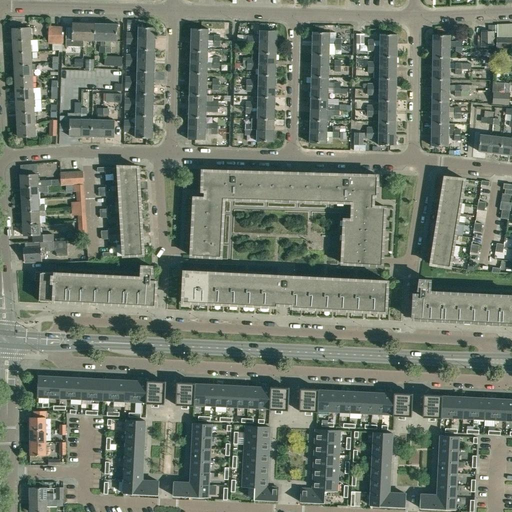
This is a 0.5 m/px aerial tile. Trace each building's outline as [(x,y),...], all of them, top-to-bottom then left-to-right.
[(83,47),(83,41),(84,24),(72,23),(72,39),(66,39),(66,46),(83,47)] [(84,24),(83,41),(94,41),(94,24),(84,24)] [(106,24),(94,24),(94,41),(100,41),(105,41),(106,24)] [(117,25),(106,24),(105,41),(117,42),(117,25)] [(138,39),(155,39),(155,28),(138,27),(138,39)] [(13,29),(13,41),(29,40),(29,35),(31,35),(30,28),(13,29)] [(191,40),(207,41),(208,29),(191,29),(191,40)] [(260,31),(259,42),(276,43),(277,31),(260,31)] [(312,32),(312,44),(329,44),(329,33),(312,32)] [(481,46),(495,46),(495,33),(482,33),(481,46)] [(380,46),(397,46),(397,35),(380,34),(380,40),(368,40),(368,45),(374,46),(380,46)] [(356,35),(356,45),(364,45),(364,35),(356,35)] [(433,47),(449,47),(449,35),(433,35),(433,47)] [(511,37),(497,37),(497,48),(511,47),(511,37)] [(154,50),(155,39),(138,39),(138,50),(154,50)] [(30,46),(29,40),(13,41),(14,53),(32,52),(31,45),(30,46)] [(191,51),(207,52),(207,41),(191,40),(191,51)] [(259,53),(276,54),(276,43),(259,42),(259,53)] [(329,55),(329,44),(312,44),(312,55),(329,55)] [(380,46),(379,51),(379,57),(397,57),(397,46),(380,46)] [(433,47),(432,58),(449,58),(449,47),(433,47)] [(138,50),(137,61),(154,61),(154,50),(138,50)] [(190,62),(207,63),(207,52),(191,51),(190,62)] [(32,52),(14,53),(14,65),(31,64),(30,59),(32,59),(32,52)] [(259,53),(259,64),(276,65),(276,54),(259,53)] [(312,55),(311,66),(328,66),(329,55),(312,55)] [(368,67),(373,68),(379,68),(396,68),(397,57),(379,57),(379,62),(368,62),(368,67)] [(432,69),(449,69),(449,58),(432,58),(432,69)] [(83,59),(75,59),(75,67),(83,67),(83,59)] [(85,59),(85,70),(94,70),(94,68),(94,59),(85,59)] [(137,72),(154,72),(154,61),(137,61),(137,72)] [(190,73),(207,74),(207,63),(190,62),(190,73)] [(14,65),(15,77),(33,76),(33,70),(31,70),(31,64),(14,65)] [(276,65),(259,64),(259,75),(275,76),(276,65)] [(328,77),(328,66),(311,66),(311,77),(328,77)] [(396,68),(379,68),(379,79),(396,79),(396,68)] [(449,80),(449,69),(432,69),(432,80),(449,80)] [(137,72),(137,82),(154,83),(154,72),(137,72)] [(190,84),(206,85),(207,74),(190,73),(190,84)] [(252,86),(258,86),(275,87),(275,76),(259,75),(258,81),(252,81),(246,81),(246,86),(252,86)] [(15,77),(16,89),(32,88),(32,83),(33,83),(33,76),(15,77)] [(328,88),(328,77),(311,77),(311,88),(328,88)] [(379,79),(379,90),(396,90),(396,79),(379,79)] [(432,80),(432,91),(449,91),(449,80),(432,80)] [(136,94),(153,94),(154,83),(137,82),(136,94)] [(492,92),(493,92),(503,93),(504,83),(493,82),(492,92)] [(189,95),(206,96),(206,85),(190,84),(189,95)] [(258,97),(275,98),(275,87),(258,86),(258,97)] [(32,94),(32,88),(16,89),(16,101),(34,100),(34,94),(32,94)] [(311,88),(311,99),(327,99),(328,88),(311,88)] [(396,90),(379,90),(379,101),(396,101),(396,90)] [(432,102),(449,102),(449,91),(432,91),(432,102)] [(492,104),(509,105),(510,93),(503,93),(493,92),(492,104)] [(136,94),(136,104),(153,105),(153,94),(136,94)] [(189,106),(206,107),(206,96),(189,95),(189,106)] [(274,109),(275,98),(258,97),(258,103),(257,108),(274,109)] [(327,105),(327,99),(311,99),(310,110),(347,111),(347,105),(339,105),(333,105),(327,105)] [(34,100),(16,101),(17,113),(33,112),(33,107),(35,107),(34,100)] [(379,101),(379,112),(396,112),(396,101),(379,101)] [(432,102),(432,112),(448,113),(449,102),(432,102)] [(153,105),(136,104),(136,115),(153,116),(153,105)] [(206,107),(189,106),(189,117),(205,117),(206,107)] [(257,108),(257,119),(274,120),(274,109),(257,108)] [(327,121),(327,116),(333,116),(333,110),(310,110),(310,121),(327,121)] [(34,117),(33,112),(17,113),(18,125),(34,125),(36,124),(35,117),(34,117)] [(396,112),(379,112),(378,123),(395,123),(396,112)] [(448,113),(432,112),(431,124),(448,124),(448,113)] [(152,127),(153,116),(136,115),(135,126),(152,127)] [(205,117),(189,117),(188,128),(205,128),(205,117)] [(80,136),(81,119),(70,119),(69,136),(80,136)] [(81,119),(80,136),(92,137),(92,120),(81,119)] [(251,130),(257,130),(274,131),(274,120),(257,119),(251,119),(251,124),(245,124),(245,130),(251,130)] [(92,120),(92,137),(103,137),(103,120),(92,120)] [(103,120),(103,137),(114,138),(114,121),(103,120)] [(310,121),(310,132),(332,132),(332,127),(327,127),(327,121),(310,121)] [(378,123),(378,134),(395,134),(395,123),(378,123)] [(431,124),(431,134),(448,135),(448,124),(431,124)] [(34,125),(18,125),(18,137),(36,136),(36,129),(34,129),(34,125)] [(152,138),(152,127),(135,126),(135,138),(152,138)] [(205,128),(188,128),(188,139),(205,140),(205,128)] [(273,142),(274,131),(257,130),(251,130),(245,130),(245,135),(251,135),(257,135),(256,142),(273,142)] [(332,137),(332,132),(310,132),(309,143),(326,144),(326,137),(332,137)] [(355,146),(364,146),(364,133),(355,133),(355,146)] [(395,134),(378,134),(378,145),(395,146),(395,134)] [(448,146),(448,135),(431,134),(431,146),(448,146)] [(489,153),(491,136),(480,134),(478,151),(489,153)] [(500,154),(502,137),(491,136),(489,153),(500,154)] [(511,138),(502,137),(500,154),(511,156),(511,146),(511,138)] [(118,166),(119,180),(140,179),(139,172),(138,172),(138,167),(120,166),(118,166)] [(191,256),(221,257),(222,245),(218,245),(221,196),(221,171),(206,170),(206,182),(202,181),(202,191),(205,191),(205,198),(194,197),(194,199),(191,256)] [(343,202),(352,203),(353,175),(341,174),(231,172),(231,171),(221,171),(221,196),(227,196),(227,199),(236,199),(236,196),(343,199),(343,202)] [(61,173),(60,173),(61,179),(61,180),(65,179),(65,185),(71,185),(71,173),(65,173),(61,173)] [(37,174),(20,175),(21,187),(47,186),(65,185),(65,179),(61,180),(61,179),(51,180),(39,181),(38,174),(37,174)] [(352,203),(352,219),(344,219),(342,263),(382,265),(385,207),(373,206),(373,196),(377,196),(377,187),(374,186),(374,175),(353,175),(352,203)] [(441,189),(462,192),(464,179),(444,177),(443,183),(442,183),(441,189)] [(140,179),(119,180),(119,191),(140,189),(140,183),(139,183),(139,179),(140,179)] [(77,191),(77,197),(84,196),(84,191),(83,184),(77,184),(73,185),(73,192),(77,191)] [(47,186),(21,187),(22,199),(40,198),(39,193),(47,193),(47,186)] [(140,189),(119,191),(120,202),(141,200),(141,194),(140,194),(139,190),(140,190),(140,189)] [(460,203),(462,192),(441,189),(442,189),(442,193),(441,193),(440,199),(460,203)] [(85,208),(84,196),(77,197),(77,202),(71,203),(72,209),(85,208)] [(40,206),(40,199),(22,200),(22,212),(40,211),(46,210),(46,205),(40,206)] [(438,210),(459,213),(460,203),(440,199),(439,200),(441,200),(440,204),(439,204),(438,210)] [(141,200),(120,202),(121,212),(142,211),(141,205),(140,205),(140,201),(141,201),(141,200)] [(78,215),(79,221),(85,220),(85,208),(72,209),(72,216),(78,215)] [(457,224),(459,213),(438,210),(438,211),(439,211),(438,215),(437,215),(436,221),(457,224)] [(22,212),(23,224),(41,223),(40,211),(22,212)] [(142,211),(121,212),(121,223),(142,222),(142,215),(141,215),(141,212),(142,211)] [(434,231),(455,235),(457,224),(436,221),(437,222),(436,225),(435,225),(434,231)] [(142,222),(121,223),(122,234),(143,233),(143,227),(142,227),(141,222),(142,222)] [(41,223),(23,224),(24,236),(33,236),(33,242),(54,241),(54,234),(42,235),(41,223)] [(453,245),(455,235),(434,231),(434,232),(435,232),(435,236),(434,236),(433,242),(453,245)] [(143,233),(122,234),(123,245),(144,243),(143,237),(142,237),(142,233),(143,233)] [(25,260),(41,259),(41,258),(46,257),(46,251),(56,251),(56,257),(68,256),(67,242),(25,243),(25,249),(24,249),(25,260)] [(452,256),(453,245),(433,242),(433,243),(434,243),(433,247),(432,247),(431,253),(452,256)] [(144,243),(123,245),(123,256),(144,255),(144,248),(143,248),(143,244),(144,244),(144,243)] [(450,267),(452,256),(431,253),(432,253),(431,257),(430,257),(429,264),(450,267)] [(55,276),(55,274),(56,274),(56,273),(42,272),(42,273),(41,273),(40,281),(39,300),(40,300),(40,302),(47,302),(47,301),(54,301),(54,302),(61,303),(61,301),(69,302),(69,303),(76,303),(76,302),(83,302),(83,304),(90,304),(90,303),(97,303),(97,304),(104,305),(104,303),(112,304),(112,305),(119,306),(119,304),(126,305),(126,306),(133,306),(133,305),(155,306),(157,281),(153,281),(152,266),(142,266),(141,280),(55,276)] [(198,271),(189,271),(184,271),(182,302),(191,303),(191,302),(198,303),(206,304),(206,303),(213,303),(213,304),(222,304),(229,304),(229,305),(237,305),(245,305),(244,306),(253,306),(253,305),(260,306),(269,307),(269,306),(277,307),(277,304),(291,305),(291,308),(300,308),(307,308),(307,309),(315,309),(322,309),(331,310),(331,309),(338,310),(346,311),(346,310),(354,310),(354,311),(362,311),(369,311),(369,312),(378,312),(386,312),(388,281),(374,280),(374,281),(374,283),(294,280),(294,277),(295,276),(277,275),(277,276),(277,279),(197,275),(197,272),(198,271)] [(511,299),(429,295),(430,280),(420,279),(418,289),(420,290),(420,294),(413,294),(412,319),(435,320),(434,321),(441,322),(441,320),(449,321),(449,322),(456,322),(456,321),(463,321),(463,323),(470,323),(470,322),(478,322),(478,323),(485,324),(485,322),(492,323),(492,324),(499,325),(499,323),(506,323),(506,325),(511,325),(511,299)] [(38,397),(49,397),(50,377),(39,376),(38,397)] [(61,377),(50,377),(49,397),(60,398),(61,377)] [(72,378),(61,377),(60,398),(71,398),(72,378)] [(82,378),(72,378),(71,398),(81,399),(82,378)] [(93,379),(82,378),(81,399),(92,399),(93,379)] [(104,380),(93,379),(92,399),(103,400),(104,380)] [(115,380),(104,380),(103,400),(114,400),(115,380)] [(126,381),(115,380),(114,400),(125,401),(126,381)] [(136,381),(126,381),(125,401),(135,401),(136,381)] [(147,382),(136,381),(135,401),(146,402),(146,403),(147,381),(147,382)] [(166,381),(147,381),(146,403),(164,404),(166,381)] [(194,406),(195,383),(177,382),(176,405),(194,406)] [(195,383),(194,406),(194,405),(205,405),(206,385),(195,384),(195,383)] [(206,385),(205,405),(216,406),(217,385),(206,385)] [(217,385),(216,406),(226,406),(227,386),(217,385)] [(227,386),(226,406),(237,407),(238,386),(227,386)] [(238,386),(237,407),(248,407),(249,387),(238,386)] [(249,387),(248,407),(259,408),(260,387),(249,387)] [(269,410),(271,387),(270,387),(270,388),(260,387),(259,408),(269,408),(269,410)] [(289,388),(271,387),(269,410),(288,410),(289,388)] [(299,411),(317,412),(319,389),(300,388),(299,411)] [(319,389),(317,412),(318,412),(318,411),(328,411),(329,391),(319,390),(319,389)] [(340,391),(329,391),(328,411),(339,412),(340,391)] [(351,392),(340,391),(339,412),(350,412),(351,392)] [(362,392),(351,392),(350,412),(361,413),(362,392)] [(362,392),(361,413),(371,413),(372,393),(362,392)] [(383,394),(372,393),(371,413),(382,414),(383,394)] [(393,416),(394,393),(394,394),(383,394),(382,414),(393,414),(393,416)] [(412,394),(394,393),(393,416),(411,417),(412,394)] [(422,417),(441,418),(442,395),(424,394),(422,417)] [(442,395),(441,418),(441,417),(452,417),(453,397),(442,396),(442,395)] [(452,417),(462,418),(463,397),(453,397),(452,417)] [(474,398),(463,397),(462,418),(473,418),(474,398)] [(473,418),(484,419),(485,399),(474,398),(473,418)] [(496,399),(485,399),(484,419),(495,419),(496,399)] [(495,419),(506,420),(507,400),(496,399),(495,419)] [(30,417),(31,430),(47,430),(47,411),(34,411),(34,417),(30,417)] [(126,433),(144,434),(145,421),(127,420),(126,433)] [(193,423),(193,436),(211,437),(212,424),(193,423)] [(245,426),(245,439),(269,440),(270,427),(245,426)] [(315,442),(339,443),(340,431),(315,429),(315,442)] [(47,430),(31,430),(31,443),(47,442),(47,430)] [(392,433),(374,432),(373,445),(391,446),(392,433)] [(144,446),(144,434),(126,433),(125,445),(144,446)] [(210,449),(211,437),(193,436),(192,448),(210,449)] [(439,448),(458,449),(458,436),(440,436),(439,448)] [(269,440),(245,439),(244,451),(268,452),(269,440)] [(47,442),(31,443),(31,455),(47,455),(47,442)] [(339,443),(315,442),(314,454),(339,455),(339,443)] [(143,458),(144,446),(125,445),(125,457),(143,458)] [(373,445),(372,457),(391,458),(391,446),(373,445)] [(210,461),(210,449),(192,448),(191,460),(210,461)] [(457,461),(458,449),(439,448),(439,460),(457,461)] [(244,451),(243,462),(268,464),(268,452),(244,451)] [(338,467),(339,455),(314,454),(314,466),(338,467)] [(143,458),(125,457),(124,469),(143,470),(143,458)] [(391,458),(372,457),(372,469),(390,470),(391,458)] [(209,473),(210,461),(191,460),(191,472),(209,473)] [(457,473),(457,461),(439,460),(438,472),(457,473)] [(243,462),(243,474),(267,476),(268,464),(243,462)] [(337,479),(338,467),(314,466),(313,478),(337,479)] [(142,481),(143,470),(124,469),(124,481),(142,482),(142,481)] [(372,469),(371,481),(390,482),(390,470),(372,469)] [(208,485),(209,473),(191,472),(190,483),(190,484),(208,485)] [(457,473),(438,472),(438,484),(456,485),(457,473)] [(267,476),(243,474),(242,486),(267,488),(267,487),(267,476)] [(337,479),(313,478),(312,489),(312,490),(337,491),(337,479)] [(142,482),(124,481),(123,493),(141,494),(141,485),(145,485),(145,481),(142,481),(142,482)] [(141,485),(141,494),(158,495),(159,482),(145,481),(145,485),(141,485)] [(390,482),(371,481),(371,493),(389,494),(389,493),(390,482)] [(187,487),(187,483),(173,482),(173,496),(190,497),(191,488),(187,487)] [(190,483),(187,483),(187,487),(191,488),(190,497),(208,497),(208,485),(190,484),(190,483)] [(455,497),(456,485),(438,484),(437,496),(455,497)] [(267,488),(242,486),(242,487),(254,488),(254,500),(278,501),(278,488),(267,487),(267,488)] [(29,500),(46,500),(54,500),(54,493),(46,493),(46,487),(29,487),(29,500)] [(337,492),(337,491),(312,490),(312,489),(301,489),(300,502),(324,503),(325,491),(337,492)] [(370,506),(388,506),(388,497),(392,497),(392,493),(389,493),(389,494),(371,493),(370,506)] [(406,494),(392,493),(392,497),(388,497),(388,506),(405,507),(406,494)] [(434,500),(434,495),(420,495),(420,508),(437,509),(438,500),(434,500)] [(437,496),(434,495),(434,500),(438,500),(437,509),(455,510),(455,497),(437,496)] [(29,500),(29,511),(46,511),(46,500),(29,500)]
